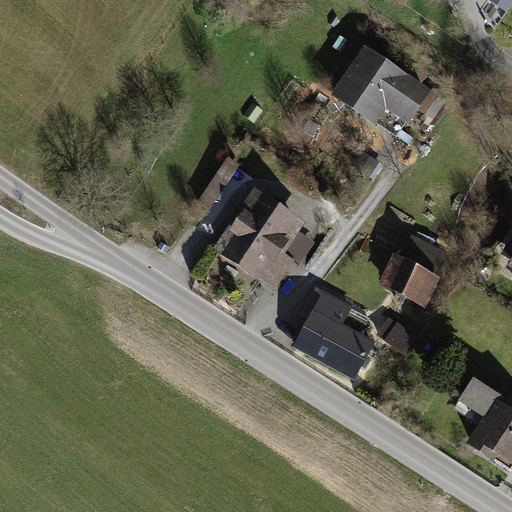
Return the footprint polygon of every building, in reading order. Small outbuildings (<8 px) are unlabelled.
[(511,6),(511,0),(490,0),(490,2),(508,13),(511,6)] [(364,47),(331,95),(370,122),(381,107),(406,125),(428,92),(364,47)] [(379,163),(360,152),(352,167),(370,177),(379,163)] [(238,168),(226,160),(198,204),(209,212),(238,168)] [(253,192),(215,249),(273,288),(292,260),(298,265),(310,247),(292,235),(300,224),(253,192)] [(413,236),(402,256),(434,273),(445,253),(413,236)] [(423,306),(436,279),(396,259),(383,286),(423,306)] [(310,320),(295,347),(351,378),(370,342),(340,326),(349,308),(316,290),(302,316),(310,320)] [(389,321),(378,337),(403,354),(414,338),(389,321)] [(511,406),(473,382),(459,403),(485,420),(469,446),(492,461),(497,454),(511,463),(511,406)]
